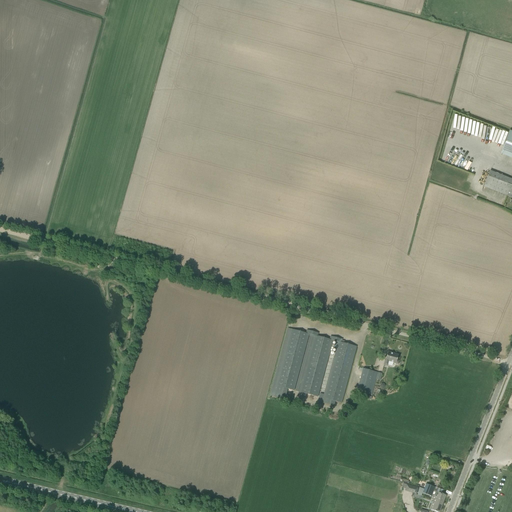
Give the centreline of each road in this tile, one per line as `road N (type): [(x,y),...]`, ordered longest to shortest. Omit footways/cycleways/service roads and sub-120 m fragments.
road 1 (track): [(0,227),(291,306)]
road 2 (unclassified): [(509,363),(291,306)]
road 3 (tertiary): [(448,511),(509,363)]
road 4 (primary): [(135,511),(0,479)]
